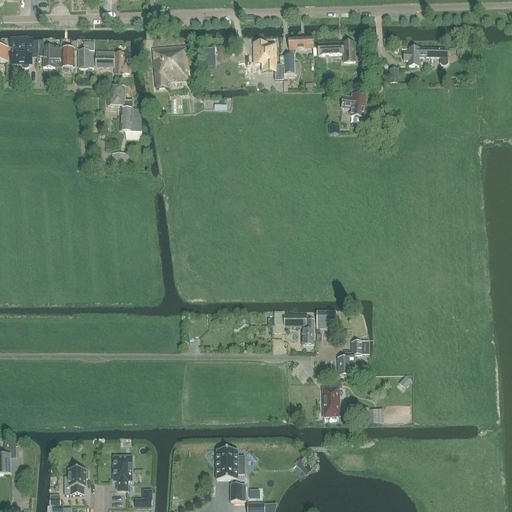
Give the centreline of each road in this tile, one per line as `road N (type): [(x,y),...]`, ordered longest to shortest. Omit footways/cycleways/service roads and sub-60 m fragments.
road 1 (unclassified): [(511,5),(159,15)]
road 2 (residential): [(159,15),(0,19)]
road 3 (residential): [(87,164),(74,87),(0,85)]
